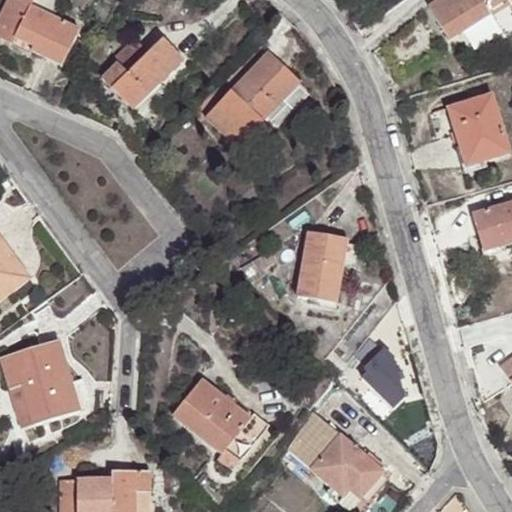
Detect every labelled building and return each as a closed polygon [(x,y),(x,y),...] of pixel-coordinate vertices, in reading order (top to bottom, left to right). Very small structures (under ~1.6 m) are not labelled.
[(1,0),(0,3),(0,25),(9,31),(25,0),(1,0)] [(42,0),(25,0),(9,31),(32,43),(34,40),(62,54),(80,18),(42,0)] [(449,39),(491,14),(485,4),(491,0),(506,0),(511,9),(511,10),(511,0),(433,0),(431,1),(449,39)] [(491,0),(485,4),(491,14),(493,19),(511,9),(506,0),(491,0)] [(100,69),(127,98),(144,83),(147,87),(183,52),(162,31),(126,65),(116,54),(100,69)] [(297,76),(264,44),(202,110),(234,142),(263,111),(294,79),(297,76)] [(272,120),(303,87),(294,79),(263,111),(272,120)] [(144,83),(127,98),(131,103),(147,87),(144,83)] [(446,110),(459,147),(468,145),(474,165),(510,153),(491,95),(446,110)] [(468,145),(459,147),(466,168),(474,165),(468,145)] [(511,247),(511,202),(473,213),(483,248),(502,243),(505,249),(511,247)] [(343,259),(347,231),(348,230),(307,222),(296,287),(335,295),(343,259)] [(359,234),(347,231),(343,259),(354,260),(359,234)] [(272,253),(267,239),(245,249),(254,268),(264,264),(262,257),(272,253)] [(485,255),(505,249),(502,243),(483,248),(485,255)] [(0,293),(20,280),(0,249),(0,293)] [(79,424),(69,394),(54,354),(0,374),(0,380),(10,406),(21,401),(36,440),(79,424)] [(401,381),(387,365),(364,385),(379,401),(401,381)] [(250,408),(200,373),(173,410),(223,445),(220,451),(236,462),(270,414),(255,403),(250,408)] [(77,392),(69,394),(79,424),(88,421),(77,392)] [(337,435),(309,411),(279,452),(324,491),(321,495),(341,511),(345,511),(380,471),(375,466),(378,462),(364,450),(360,454),(337,434),(337,435)] [(149,468),(126,468),(126,477),(109,477),(58,476),(58,511),(134,511),(134,489),(149,488),(149,468)] [(126,477),(126,468),(109,468),(109,477),(126,477)] [(148,511),(149,488),(134,489),(134,511),(148,511)]
